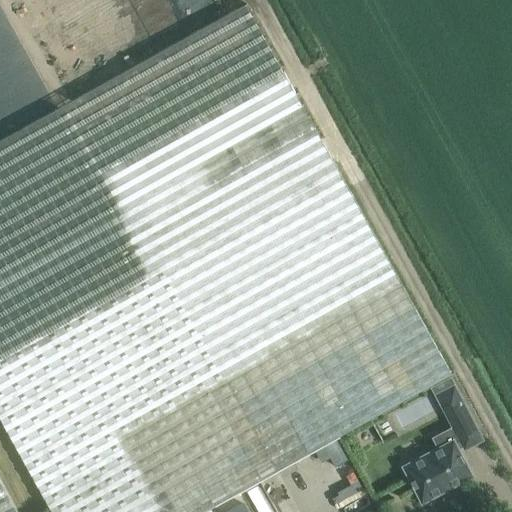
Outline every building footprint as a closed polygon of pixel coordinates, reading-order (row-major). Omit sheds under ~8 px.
[(201,511),(451,373),(339,170),(245,2),(0,137),(0,416),(53,511),(201,511)] [(437,394),(465,447),(482,438),(454,385),(437,394)] [(457,437),(404,466),(422,501),(443,490),(441,485),(470,470),(457,447),(462,444),(457,437)] [(0,511),(18,511),(0,478),(0,511)] [(248,511),(244,503),(227,511),(248,511)]
